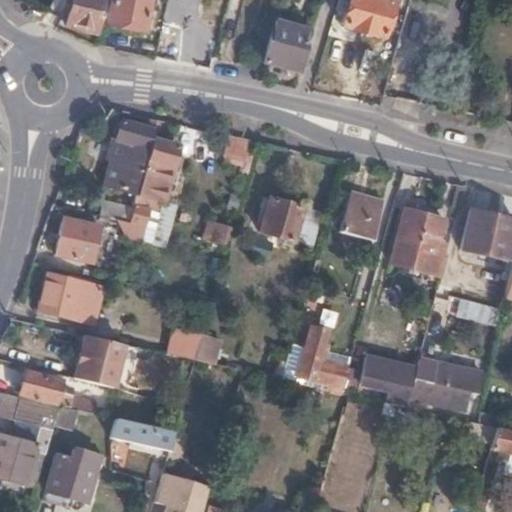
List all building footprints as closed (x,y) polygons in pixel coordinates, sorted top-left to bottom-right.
[(72,0),(67,25),(98,34),(105,0),(72,0)] [(148,0),(109,0),(105,22),(142,30),(148,0)] [(393,4),(380,0),(350,0),(343,24),(383,38),(393,4)] [(268,26),(264,41),(267,42),(262,61),(297,71),(307,36),(268,26)] [(134,197),(154,129),(119,118),(112,140),(124,144),(118,166),(105,162),(98,185),(134,197)] [(162,139),(167,121),(157,119),(154,129),(134,197),(131,205),(127,222),(143,225),(150,203),(157,204),(158,201),(161,199),(176,144),(162,139)] [(252,151),(255,139),(235,135),(233,147),(252,151)] [(371,239),(382,198),(335,187),(324,226),(371,239)] [(511,194),(506,217),(469,208),(459,245),(504,257),(511,227),(511,194)] [(291,240),(301,205),(268,196),(259,230),(291,240)] [(99,215),(127,222),(131,205),(103,199),(99,215)] [(430,270),(444,217),(404,207),(389,259),(430,270)] [(55,252),(91,260),(100,227),(63,217),(55,252)] [(226,244),(231,227),(209,221),(203,239),(226,244)] [(132,270),(143,225),(127,222),(116,267),(132,270)] [(511,295),(511,258),(503,293),(511,295)] [(36,309),(94,323),(101,286),(45,273),(36,309)] [(427,339),(438,342),(447,304),(436,301),(427,339)] [(194,359),(201,335),(172,328),(165,352),(194,359)] [(121,342),(82,333),(72,378),(109,387),(121,342)] [(223,341),(201,335),(194,359),(217,364),(223,341)] [(271,377),(282,379),(291,347),(281,344),(271,377)] [(339,392),(347,364),(308,354),(307,356),(303,354),(299,368),(302,369),(302,375),(328,382),(327,389),(339,392)] [(408,393),(412,377),(391,370),(392,364),(363,355),(356,383),(386,390),(383,402),(398,405),(404,406),(408,393)] [(443,382),(412,375),(412,377),(408,393),(463,407),(468,389),(476,391),(479,372),(448,364),(443,382)] [(18,390),(57,404),(64,406),(68,394),(57,390),(59,382),(25,370),(18,390)] [(57,404),(0,390),(0,413),(9,415),(50,427),(52,421),(57,404)] [(77,399),(75,409),(91,413),(93,403),(77,399)] [(64,406),(57,404),(52,421),(71,425),(75,409),(64,406)] [(50,427),(9,415),(4,435),(44,447),(50,427)] [(112,418),(108,435),(164,449),(169,432),(112,418)] [(478,423),(471,421),(464,420),(460,433),(475,437),(478,423)] [(511,430),(494,427),(488,445),(495,447),(494,456),(497,457),(494,469),(511,473),(511,430)] [(183,436),(173,433),(165,458),(176,461),(183,436)] [(0,474),(33,485),(44,447),(4,435),(0,434),(0,474)] [(82,500),(94,463),(54,452),(44,488),(82,500)] [(194,511),(195,511),(203,486),(161,474),(152,504),(166,507),(164,511),(194,511)] [(203,503),(200,511),(217,511),(219,507),(203,503)]
